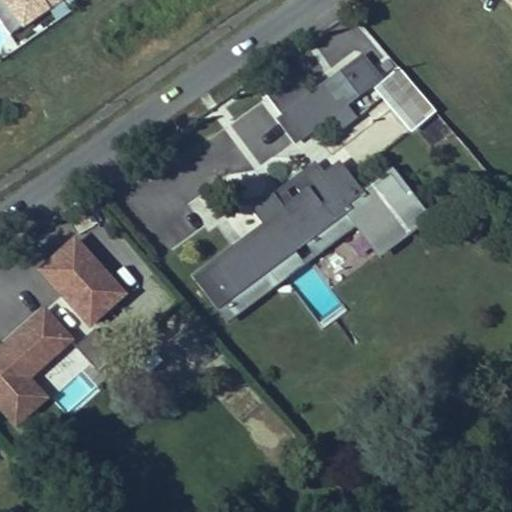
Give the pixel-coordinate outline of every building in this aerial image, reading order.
[(2,0),(23,28),(62,0),(61,0),(2,0)] [(376,79),(360,57),(280,118),(296,139),(376,79)] [(430,112),(396,70),(380,83),(413,123),(414,124),(430,112)] [(435,144),(448,129),(433,116),(420,131),(435,144)] [(321,177),(312,166),(254,209),(263,221),(210,261),(243,304),(277,278),(288,292),(302,295),(309,290),(312,272),(296,251),(286,249),(300,239),(313,257),(358,223),(343,204),(350,199),(386,247),(408,230),(372,182),(359,191),(338,164),(321,177)] [(91,328),(130,293),(75,233),(36,269),(91,328)] [(0,412),(14,428),(49,397),(32,378),(76,339),(44,303),(0,342),(0,412)]
